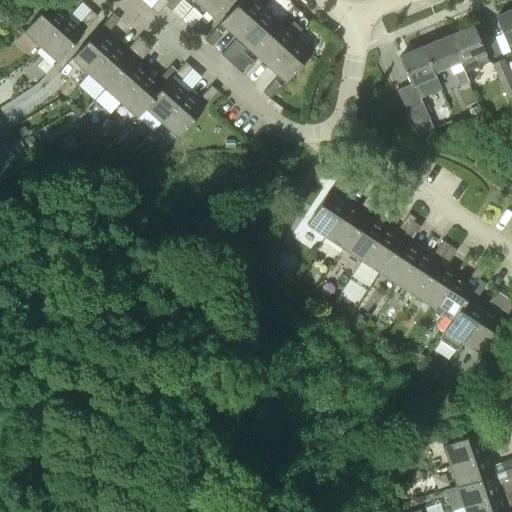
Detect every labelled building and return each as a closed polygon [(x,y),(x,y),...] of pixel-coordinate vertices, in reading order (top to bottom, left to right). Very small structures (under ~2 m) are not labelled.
[(165,5),(168,1),(166,0),(157,0),(151,8),(157,14),(165,5)] [(169,0),(168,1),(165,5),(171,11),(180,0),(169,0)] [(198,0),(197,2),(214,17),(228,0),(198,0)] [(240,0),(220,23),(236,38),(261,10),(250,0),(240,0)] [(24,32),(40,47),(65,19),(49,4),(24,32)] [(511,52),(511,9),(497,16),(511,52)] [(86,29),(97,16),(91,10),(79,23),(86,29)] [(236,38),(253,52),(278,25),(261,10),(236,38)] [(108,32),(119,20),(113,14),(101,26),(108,32)] [(197,34),(209,22),(202,16),(191,28),(197,34)] [(65,19),(40,47),(57,62),(82,34),(65,19)] [(253,52),(269,67),(294,39),(278,25),(253,52)] [(488,61),(485,54),(473,26),(449,36),(464,72),(465,72),(479,66),(488,61)] [(205,41),(211,47),(223,34),(216,28),(205,41)] [(71,59),(88,74),(113,46),(97,31),(71,59)] [(465,72),(464,72),(449,36),(424,47),(435,74),(449,67),(452,75),(455,75),(460,87),(469,82),(465,72)] [(127,49),(134,55),(145,43),(139,37),(127,49)] [(294,39),(269,67),(285,82),(311,54),(294,39)] [(145,43),(134,55),(140,61),(151,48),(145,43)] [(88,74),(104,89),(129,60),(113,46),(88,74)] [(434,74),(435,74),(424,47),(399,57),(410,84),(395,91),(414,124),(428,118),(420,99),(441,90),(434,74)] [(231,64),(237,70),(248,57),(242,51),(231,64)] [(248,57),(237,70),(243,75),(255,63),(248,57)] [(506,99),(511,96),(511,78),(504,59),(492,64),(506,99)] [(104,89),(120,102),(145,74),(129,60),(104,89)] [(177,71),(177,72),(174,75),(180,81),(192,68),(185,62),(177,71)] [(177,72),(177,71),(171,66),(159,78),(165,83),(166,84),(170,80),(174,75),(177,72)] [(137,117),(144,109),(162,89),(161,88),(145,74),(120,102),(137,117)] [(165,83),(161,88),(162,89),(144,109),(145,110),(160,123),(186,94),(170,80),(166,84),(165,83)] [(274,80),(263,93),(269,99),(280,86),(274,80)] [(218,92),(211,86),(200,98),(206,104),(218,92)] [(177,138),(189,124),(203,109),(186,94),(160,123),(177,138)] [(480,112),(476,104),(468,108),(472,116),(480,112)] [(4,113),(6,117),(12,127),(22,121),(16,112),(14,113),(11,108),(4,113)] [(432,128),(428,118),(414,124),(419,133),(432,128)] [(96,132),(84,121),(72,130),(82,143),(96,132)] [(28,133),(24,126),(18,130),(22,137),(28,133)] [(24,140),(30,150),(42,142),(36,132),(24,140)] [(4,138),(0,140),(0,173),(19,162),(4,138)] [(45,147),(36,152),(40,159),(49,153),(45,147)] [(339,193),(348,179),(341,174),(331,188),(339,193)] [(306,225),(325,237),(346,205),(327,193),(306,225)] [(368,212),(370,209),(377,198),(369,193),(360,207),(368,212)] [(379,194),(377,198),(370,209),(378,214),(386,199),(379,194)] [(325,237),(343,249),(364,217),(346,205),(325,237)] [(399,228),(406,232),(413,222),(415,218),(408,213),(399,228)] [(343,249),(361,261),(382,229),(364,217),(343,249)] [(413,222),(406,232),(404,235),(411,240),(420,226),(413,222)] [(361,261),(379,273),(400,241),(382,229),(361,261)] [(433,255),(440,259),(449,245),(442,240),(433,255)] [(379,273),(397,285),(418,253),(400,241),(379,273)] [(449,245),(440,259),(447,264),(456,250),(449,245)] [(397,285),(415,296),(436,265),(418,253),(397,285)] [(476,283),(479,279),(486,269),(478,264),(469,278),(476,283)] [(415,296),(433,308),(454,277),(436,265),(415,296)] [(466,298),(467,299),(470,294),(473,289),(472,288),(454,277),(433,308),(451,320),(466,298)] [(473,289),(470,294),(477,298),(486,284),(479,279),(476,283),(472,288),(473,289)] [(372,290),(366,306),(380,311),(386,295),(372,290)] [(456,349),(458,350),(463,341),(464,342),(484,311),(467,299),(466,298),(451,320),(439,337),(440,339),(439,340),(454,350),(456,349)] [(511,307),(511,300),(507,298),(498,312),(506,317),(511,307)] [(484,311),(464,342),(482,354),(503,323),(484,311)] [(358,313),(354,319),(361,323),(365,318),(358,313)] [(399,343),(394,350),(402,355),(407,348),(399,343)] [(491,438),(503,434),(500,426),(488,430),(491,438)] [(449,467),(485,455),(478,433),(441,445),(449,467)] [(456,486),(456,487),(492,475),(485,455),(449,467),(456,486)] [(502,471),(511,467),(511,461),(511,459),(499,463),(502,471)] [(511,467),(502,471),(504,479),(511,476),(511,467)] [(451,511),(463,507),(499,495),(492,475),(456,487),(456,486),(444,490),(451,511)] [(411,498),(409,491),(402,493),(405,501),(411,498)] [(463,507),(464,511),(504,511),(499,495),(463,507)]
